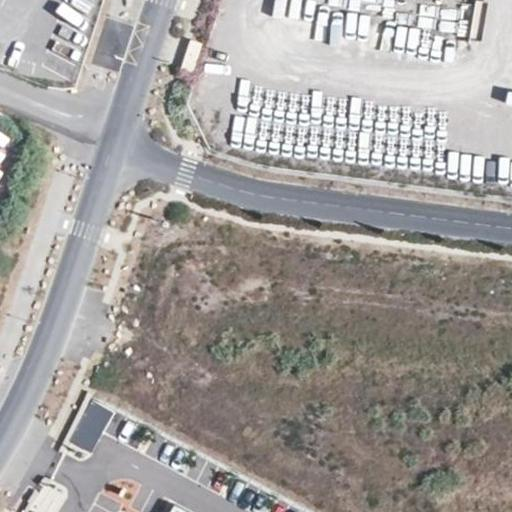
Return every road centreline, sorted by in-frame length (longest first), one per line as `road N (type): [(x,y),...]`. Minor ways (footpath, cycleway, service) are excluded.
road 1 (residential): [(511,227),(255,192),(111,144)]
road 2 (residential): [(0,430),(86,230),(111,144)]
road 3 (residential): [(111,144),(161,0)]
